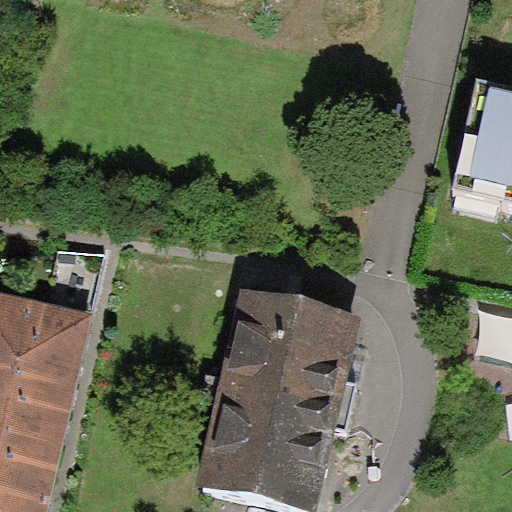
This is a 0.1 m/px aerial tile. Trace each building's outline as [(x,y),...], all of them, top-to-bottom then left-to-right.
[(452,194),(511,206),(511,91),(476,83),(452,194)] [(222,383),(342,408),(363,312),(243,286),(222,383)] [(94,314),(0,292),(0,363),(78,381),(86,347),(94,314)] [(78,381),(0,363),(0,429),(65,444),(72,409),(78,381)] [(342,408),(222,383),(200,485),(320,510),(342,408)] [(65,444),(0,429),(0,490),(51,503),(58,474),(65,444)] [(49,511),(51,503),(0,490),(0,511),(49,511)]
